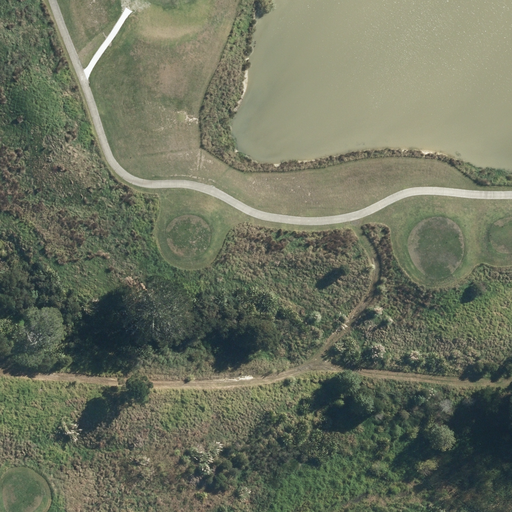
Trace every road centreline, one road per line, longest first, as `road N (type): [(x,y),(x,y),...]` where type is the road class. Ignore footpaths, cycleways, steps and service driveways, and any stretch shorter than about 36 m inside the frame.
road 1 (track): [(357,215),(374,294),(298,377),(190,387),(0,377)]
road 2 (track): [(306,370),(511,377)]
